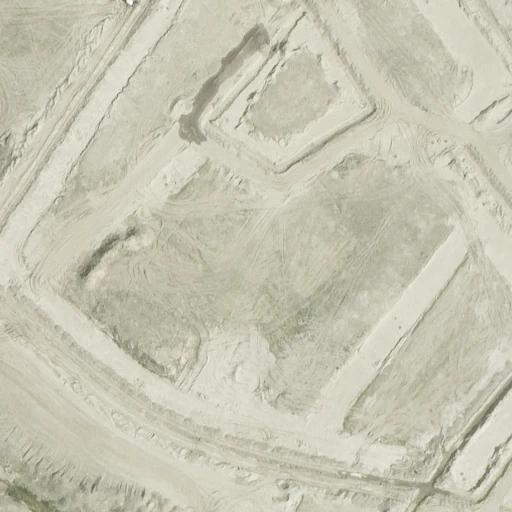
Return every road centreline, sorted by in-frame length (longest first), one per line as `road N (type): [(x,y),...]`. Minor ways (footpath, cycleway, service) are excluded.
road 1 (residential): [(492,85),(435,137),(471,209),(290,449)]
road 2 (residential): [(0,283),(112,380),(192,422),(290,449)]
road 3 (residential): [(148,10),(0,230)]
road 4 (residential): [(290,449),(511,502)]
